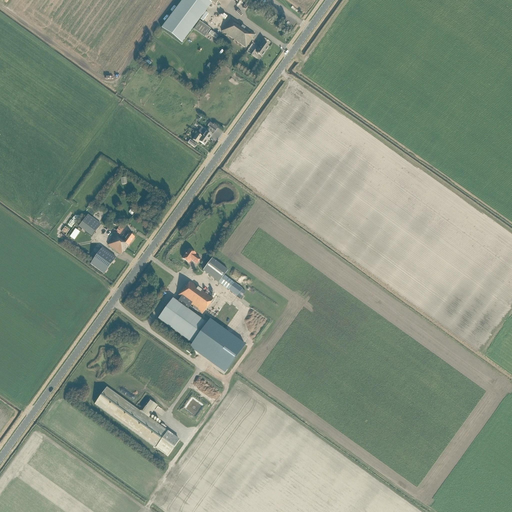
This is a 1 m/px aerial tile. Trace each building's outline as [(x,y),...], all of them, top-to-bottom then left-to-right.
[(206,0),(183,0),(162,29),(181,44),(212,4),(206,0)] [(231,19),(222,32),(246,49),(255,36),(231,19)] [(199,22),(193,30),(205,38),(210,29),(199,22)] [(215,39),(217,36),(210,31),(208,34),(215,39)] [(259,49),(265,53),(269,48),(261,42),(259,45),(261,47),(259,49)] [(259,61),(265,53),(259,49),(257,47),(251,56),(259,61)] [(199,131),(197,134),(208,142),(211,137),(205,133),(206,131),(201,128),(199,131)] [(208,142),(197,134),(193,140),(198,143),(199,142),(205,146),(208,142)] [(76,214),(68,225),(72,228),(80,217),(76,214)] [(91,236),(100,225),(88,216),(79,227),(91,236)] [(116,246),(122,238),(120,236),(127,226),(123,223),(116,231),(118,232),(108,246),(121,255),(124,252),(116,246)] [(126,232),(122,238),(116,246),(124,252),(125,252),(135,238),(126,232)] [(102,249),(90,265),(104,275),(116,258),(102,249)] [(186,254),(183,259),(189,264),(191,261),(196,265),(200,260),(195,256),(196,255),(189,250),(189,251),(188,251),(187,251),(186,251),(185,252),(186,253),(186,254)] [(211,260),(202,272),(237,297),(242,290),(224,277),(227,272),(211,260)] [(202,316),(202,315),(213,300),(190,283),(186,287),(185,286),(178,296),(181,298),(177,303),(172,299),(158,320),(192,344),(227,370),(245,346),(210,320),(207,324),(187,310),(191,305),(193,306),(192,309),(202,316)] [(106,388),(94,404),(167,457),(179,441),(148,418),(157,406),(151,402),(142,414),(106,388)]
